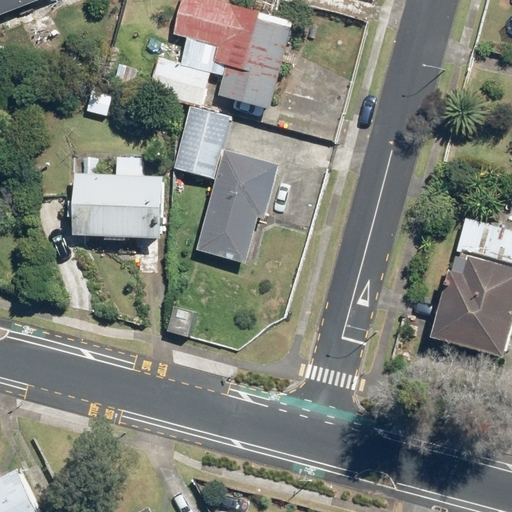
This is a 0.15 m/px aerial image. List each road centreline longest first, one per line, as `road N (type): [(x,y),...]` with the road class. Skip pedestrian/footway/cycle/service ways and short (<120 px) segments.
road 1 (residential): [(435,0),(318,430)]
road 2 (tertiary): [(0,355),(318,430)]
road 3 (tertiary): [(318,430),(511,484)]
